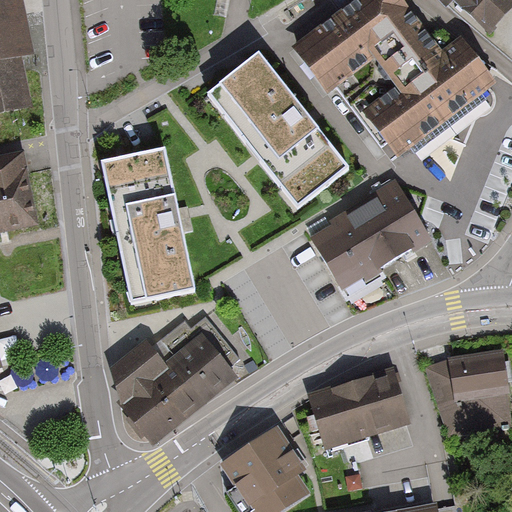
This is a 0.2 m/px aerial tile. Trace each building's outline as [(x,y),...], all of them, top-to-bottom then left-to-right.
[(0,0),(0,75),(23,70),(6,0),(0,0)] [(352,114),(387,163),(487,92),(453,43),(430,59),(387,0),(356,0),(285,51),(320,100),(366,68),(383,92),(352,114)] [(511,0),(440,0),(487,35),(511,7),(511,0)] [(260,55),(207,95),(256,160),(295,211),(348,171),(260,55)] [(0,114),(31,107),(23,70),(0,75),(0,114)] [(169,153),(101,167),(131,306),(199,292),(182,214),(169,153)] [(0,235),(34,229),(18,156),(0,160),(0,235)] [(401,192),(313,242),(341,289),(429,241),(401,192)] [(181,357),(172,364),(205,403),(234,380),(228,371),(241,360),(207,318),(172,346),(181,357)] [(498,355),(444,362),(454,434),(507,427),(498,355)] [(205,403),(172,364),(165,370),(155,359),(143,367),(134,356),(114,372),(123,404),(154,443),(205,403)] [(303,397),(320,455),(341,449),(406,429),(389,371),(303,397)] [(276,432),(225,467),(255,511),(280,511),(307,495),(296,477),(303,472),(276,432)]
